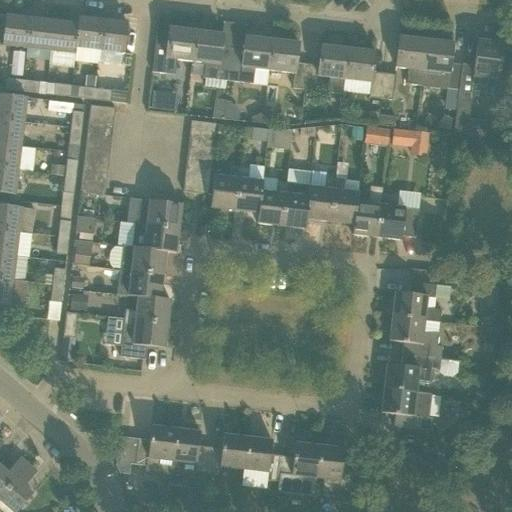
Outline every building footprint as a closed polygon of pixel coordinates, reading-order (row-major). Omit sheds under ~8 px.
[(2,46),(26,48),(30,12),(21,11),(20,17),(5,16),(2,46)] [(30,12),(26,48),(50,51),(54,21),(40,20),(40,13),(30,12)] [(79,18),(75,48),(100,51),(104,14),(94,13),(93,19),(79,18)] [(100,51),(104,51),(124,53),(127,23),(112,22),(113,15),(104,14),(100,51)] [(73,68),(75,54),(75,48),(79,18),(69,17),(68,23),(54,21),(50,51),(49,66),(73,68)] [(191,63),(195,31),(169,28),(167,42),(156,41),(152,72),(174,75),(176,61),(191,63)] [(199,32),(195,31),(191,63),(204,64),(203,79),(217,80),(217,81),(228,82),(232,49),(221,47),(222,35),(200,32),(200,29),(199,29),(199,32)] [(254,71),(268,72),(272,40),(245,37),(243,50),(232,49),(228,82),(239,83),(253,84),(254,71)] [(399,37),(395,69),(408,70),(407,85),(420,86),(425,40),(399,37)] [(307,65),(296,63),(298,43),(276,41),(276,38),(275,38),(275,41),(272,40),(268,72),(295,74),(294,89),(304,90),(307,65)] [(447,91),(446,99),(457,100),(462,60),(451,58),(452,43),(430,41),(430,38),(429,38),(429,41),(425,40),(420,86),(421,86),(420,88),(447,91)] [(456,111),(455,119),(469,120),(470,103),(473,103),(474,98),(486,99),(488,79),(499,80),(504,44),(477,41),(475,61),(462,60),(457,100),(456,111)] [(321,46),(318,66),(307,65),(304,90),(315,91),(316,78),(329,79),(327,93),(342,95),(343,81),(344,81),(347,49),(321,46)] [(372,74),(372,72),(374,52),(352,50),(352,47),(351,47),(351,50),(347,49),(344,81),(371,84),(369,98),(380,99),(383,75),(372,74)] [(383,75),(380,99),(392,100),(394,76),(383,75)] [(95,78),(85,76),(84,88),(93,89),(95,78)] [(5,90),(21,91),(22,81),(6,79),(5,90)] [(37,93),(38,83),(22,81),(21,91),(37,93)] [(71,86),(55,84),(53,95),(70,97),(71,86)] [(84,88),(77,88),(77,98),(93,100),(93,89),(84,88)] [(111,91),(93,89),(93,100),(110,102),(111,91)] [(110,102),(126,104),(128,93),(111,91),(110,102)] [(178,95),(152,92),(150,110),(176,113),(178,95)] [(28,98),(16,97),(0,95),(0,119),(25,123),(28,98)] [(47,111),(72,114),(72,112),(83,114),(84,105),(66,103),(48,101),(47,111)] [(213,117),(239,120),(241,104),(214,101),(213,117)] [(90,106),(88,122),(113,125),(115,109),(90,106)] [(70,128),(81,129),(83,114),(72,112),(72,114),(70,128)] [(378,120),(378,116),(379,113),(368,112),(367,119),(378,120)] [(262,124),(263,116),(262,116),(252,120),(251,123),(262,124)] [(378,120),(377,125),(377,126),(394,128),(395,117),(378,116),(378,120)] [(0,144),(22,147),(25,123),(0,119),(0,144)] [(191,121),(189,134),(214,136),(215,124),(191,121)] [(113,125),(88,122),(87,134),(112,137),(113,125)] [(70,128),(68,146),(79,147),(81,129),(70,128)] [(361,142),(362,129),(352,128),(351,141),(361,142)] [(252,129),(252,130),(251,141),(266,143),(268,131),(252,129)] [(390,131),(367,129),(366,145),(388,147),(390,131)] [(391,146),(412,148),(414,132),(393,130),(391,146)] [(276,148),(278,131),(268,131),(266,148),(276,149),(276,148)] [(414,132),(412,148),(411,156),(427,158),(430,134),(414,132)] [(112,137),(87,134),(85,147),(110,149),(112,137)] [(188,145),(213,148),(214,136),(189,134),(188,145)] [(0,168),(19,171),(22,147),(0,144),(0,168)] [(187,157),(211,160),(213,148),(188,145),(187,157)] [(85,147),(84,158),(109,161),(110,149),(85,147)] [(187,157),(185,169),(210,172),(211,160),(187,157)] [(109,161),(84,158),(82,170),(107,172),(109,161)] [(65,177),(75,178),(77,162),(73,161),(67,160),(65,177)] [(64,168),(51,166),(49,175),(63,177),(64,168)] [(0,193),(16,195),(19,171),(0,168),(0,193)] [(213,176),(210,208),(234,211),(239,169),(229,168),(228,178),(213,176)] [(185,169),(184,180),(209,183),(210,172),(185,169)] [(261,192),(263,172),(239,169),(234,211),(258,214),(261,192)] [(290,169),(288,182),(311,185),(312,172),(290,169)] [(107,172),(82,170),(81,181),(106,184),(107,172)] [(75,178),(65,177),(61,207),(72,208),(75,178)] [(306,219),(330,222),(335,179),(325,178),(324,189),(310,187),(306,219)] [(330,222),(353,225),(357,193),(359,182),(335,179),(330,222)] [(207,195),(209,183),(184,180),(183,192),(207,195)] [(106,184),(81,181),(80,193),(105,196),(106,184)] [(257,224),(281,227),(286,184),(276,183),(275,193),(261,192),(258,214),(257,224)] [(310,187),(286,184),(281,227),(305,229),(306,219),(310,187)] [(376,238),(381,195),(382,189),(369,187),(369,194),(357,193),(353,225),(352,235),(376,238)] [(419,210),(420,194),(400,191),(398,207),(419,210)] [(381,195),(376,238),(401,241),(401,237),(405,209),(396,208),(398,197),(381,195)] [(149,201),(147,217),(136,216),(135,224),(178,229),(181,205),(149,201)] [(35,210),(11,207),(0,205),(0,230),(18,232),(18,233),(32,235),(35,210)] [(58,237),(68,238),(72,208),(61,207),(58,237)] [(405,209),(401,237),(415,238),(418,210),(405,209)] [(95,220),(77,218),(75,233),(93,235),(95,220)] [(175,253),(178,229),(135,224),(134,224),(131,248),(165,252),(175,253)] [(0,254),(15,257),(18,233),(18,232),(0,230),(0,254)] [(68,238),(58,237),(56,254),(66,256),(68,238)] [(76,247),(73,264),(89,266),(91,249),(76,247)] [(163,275),(165,252),(131,248),(122,247),(122,249),(115,248),(112,250),(109,254),(109,258),(109,262),(110,266),(112,269),(120,270),(163,275)] [(0,279),(12,281),(15,257),(0,254),(0,279)] [(52,286),(63,287),(65,271),(54,269),(52,286)] [(136,297),(160,300),(163,275),(120,270),(117,295),(136,297)] [(72,277),(71,289),(83,290),(84,278),(72,277)] [(0,304),(10,305),(12,285),(12,281),(0,279),(0,304)] [(444,287),(430,285),(410,283),(409,294),(395,293),(392,317),(425,321),(438,323),(439,323),(441,311),(426,310),(428,297),(443,299),(444,287)] [(63,287),(52,286),(50,302),(61,303),(63,287)] [(87,297),(72,295),(70,311),(86,312),(87,297)] [(169,301),(160,300),(136,297),(135,312),(125,311),(124,320),(167,324),(169,301)] [(493,327),(494,314),(487,313),(481,317),(480,325),(493,327)] [(65,314),(65,318),(63,337),(75,339),(77,315),(65,314)] [(438,335),(423,334),(425,321),(392,317),(389,342),(403,343),(402,355),(440,359),(441,348),(436,348),(438,335)] [(167,324),(124,320),(120,357),(145,360),(146,347),(164,349),(167,324)] [(484,336),(483,351),(493,351),(494,336),(484,336)] [(458,361),(440,359),(402,355),(400,366),(386,365),(383,389),(417,393),(417,384),(428,385),(433,381),(434,371),(439,371),(443,377),(452,377),(457,374),(458,361)] [(393,427),(419,430),(430,431),(431,419),(428,419),(430,395),(416,394),(417,393),(383,389),(381,414),(395,415),(393,427)] [(486,403),(487,394),(487,390),(480,389),(475,393),(474,401),(486,403)] [(134,465),(145,466),(144,475),(169,478),(171,463),(170,463),(174,429),(151,427),(149,441),(137,439),(134,465)] [(207,474),(210,448),(198,447),(200,432),(174,429),(170,463),(171,463),(195,466),(194,472),(207,474)] [(244,471),(247,438),(223,435),(221,449),(210,448),(207,474),(218,475),(219,468),(244,471)] [(119,438),(116,460),(127,462),(130,439),(119,438)] [(279,482),(282,456),(270,455),(272,441),(247,438),(244,471),(268,475),(267,481),(278,482),(279,482)] [(316,480),(319,447),(295,444),(293,458),(282,456),(279,482),(278,482),(277,494),(313,499),(315,480),(316,480)] [(349,505),(351,491),(354,465),(342,464),(344,449),(319,447),(316,480),(324,481),(322,495),(337,497),(336,503),(349,505)] [(459,468),(461,455),(453,454),(448,458),(447,466),(459,468)] [(0,467),(0,498),(28,465),(20,458),(7,473),(0,467)] [(0,498),(0,503),(9,511),(17,511),(32,495),(23,487),(36,472),(28,465),(0,498)]
